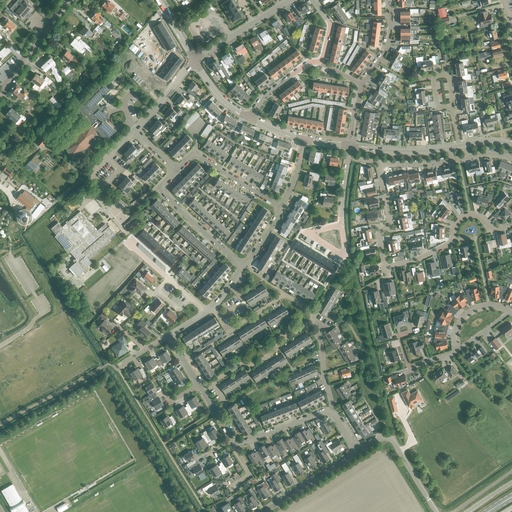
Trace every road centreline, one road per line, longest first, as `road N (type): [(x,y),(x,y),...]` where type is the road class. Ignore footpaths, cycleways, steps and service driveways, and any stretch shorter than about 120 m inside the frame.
road 1 (residential): [(243,265),(160,189),(176,170)]
road 2 (residential): [(212,307),(227,331),(283,296),(311,321)]
road 3 (residential): [(282,206),(195,151),(176,170)]
road 4 (residential): [(436,511),(388,438),(358,452)]
